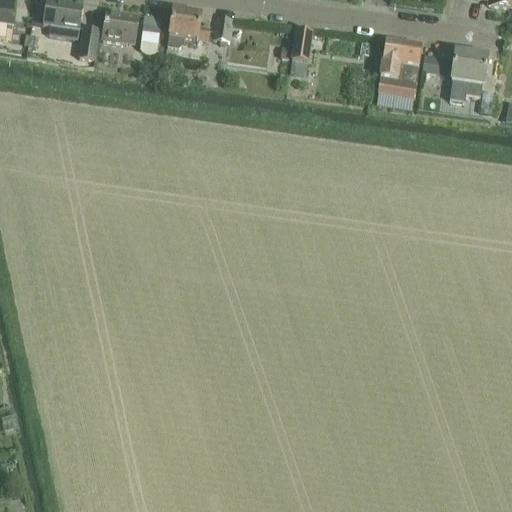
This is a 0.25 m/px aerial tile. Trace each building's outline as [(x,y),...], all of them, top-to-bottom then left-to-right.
[(0,0),(0,25),(12,28),(16,0),(0,0)] [(511,0),(465,0),(479,2),(481,0),(489,1),(488,9),(511,12),(511,0)] [(78,36),(79,31),(82,11),(45,5),(41,30),(78,36)] [(102,34),(101,44),(123,47),(133,49),(134,39),(137,19),(122,17),(118,16),(105,14),(102,34)] [(207,46),(209,34),(198,32),(200,18),(172,14),(167,40),(166,52),(176,54),(182,51),(183,43),(207,46)] [(157,48),(161,21),(143,18),(140,45),(157,48)] [(229,46),(229,43),(232,23),(215,21),(212,44),(229,46)] [(95,66),(99,34),(82,31),(77,63),(95,66)] [(291,64),(289,80),(305,82),(307,67),(306,66),(311,35),(295,33),(290,64),(291,64)] [(413,101),(417,70),(420,51),(384,45),(377,96),(413,101)] [(451,86),(448,104),(464,106),(465,100),(479,102),(481,90),(483,79),(486,59),(454,55),(451,75),(450,86),(451,86)] [(350,81),(354,58),(339,56),(336,79),(350,81)] [(423,59),(421,75),(439,78),(442,62),(423,59)] [(489,118),(493,97),(483,95),(479,116),(489,118)]
